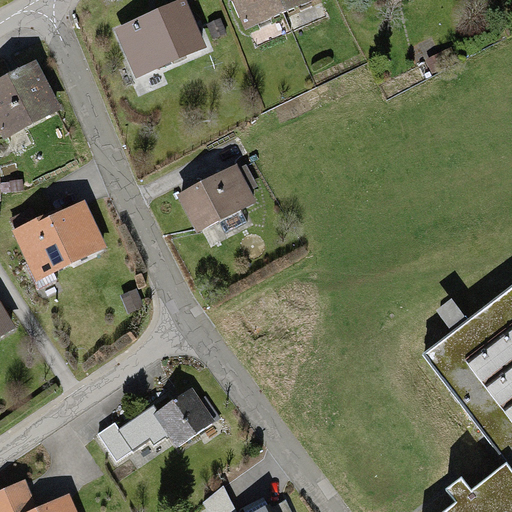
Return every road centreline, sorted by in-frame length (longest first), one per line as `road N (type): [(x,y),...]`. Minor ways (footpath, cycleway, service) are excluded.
road 1 (residential): [(193,312),(137,212),(50,0)]
road 2 (residential): [(332,511),(193,312)]
road 3 (residential): [(0,446),(193,312)]
